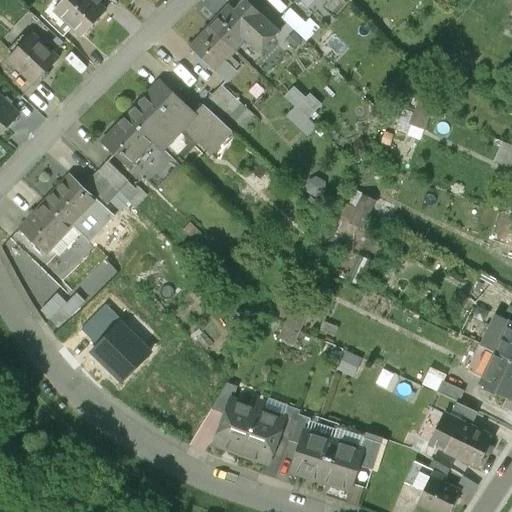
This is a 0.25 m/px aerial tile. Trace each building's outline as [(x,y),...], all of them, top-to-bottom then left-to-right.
[(73,28),(82,36),(105,12),(92,0),(63,0),(54,10),(73,28)] [(236,11),(230,6),(210,27),(234,49),(235,50),(244,40),(258,53),(279,32),(246,1),(236,11)] [(64,38),(73,28),(54,10),(45,20),(64,38)] [(305,24),(290,10),(282,18),(297,33),(305,24)] [(0,41),(12,53),(31,34),(19,22),(0,40),(0,41)] [(234,49),(210,27),(190,47),(214,70),(234,49)] [(8,58),(34,84),(57,60),(31,34),(12,53),(8,58)] [(183,128),(196,114),(195,113),(161,80),(126,116),(152,140),(162,150),(183,128)] [(288,95),(312,117),(324,105),(300,82),(288,95)] [(221,85),(212,94),(221,102),(228,109),(237,100),(221,85)] [(203,105),(211,112),(221,102),(212,94),(202,104),(203,105)] [(416,111),(429,116),(435,100),(422,95),(416,111)] [(0,136),(19,116),(0,98),(0,136)] [(211,112),(203,105),(195,113),(196,114),(183,128),(211,155),(232,132),(211,112)] [(416,111),(410,126),(424,131),(429,116),(416,111)] [(101,143),(127,166),(152,140),(126,116),(101,143)] [(98,171),(117,189),(126,179),(107,161),(98,171)] [(86,183),(108,204),(111,202),(119,193),(120,192),(117,189),(98,171),(86,183)] [(96,199),(70,175),(45,202),(70,226),(96,199)] [(120,192),(119,193),(127,200),(136,190),(128,183),(120,192)] [(136,190),(127,200),(134,207),(145,194),(138,188),(136,190)] [(118,209),(127,200),(119,193),(111,202),(118,209)] [(356,210),(369,216),(376,203),(363,197),(356,210)] [(376,203),(369,216),(375,219),(383,202),(377,199),(376,203)] [(20,229),(45,252),(70,226),(45,202),(20,229)] [(361,231),(369,216),(356,210),(349,225),(361,231)] [(196,242),(202,235),(188,223),(182,229),(196,242)] [(47,305),(64,321),(73,311),(57,296),(47,305)] [(504,320),(495,316),(480,346),(511,361),(511,322),(510,323),(504,320)] [(148,354),(119,324),(92,350),(122,380),(148,354)] [(279,339),(292,345),(298,330),(285,324),(279,339)] [(511,397),(511,361),(480,346),(468,372),(483,379),(480,385),(511,400),(511,397)] [(447,379),(431,372),(426,386),(436,390),(437,387),(462,398),(465,390),(446,382),(447,379)] [(226,415),(231,400),(232,401),(237,388),(227,384),(211,410),(226,415)] [(257,410),(261,402),(255,399),(252,408),(257,410)] [(226,449),(241,454),(257,410),(252,408),(232,401),(231,400),(226,415),(216,440),(228,445),(226,449)] [(261,402),(257,410),(263,412),(266,404),(261,402)] [(457,404),(452,414),(473,424),(477,414),(457,404)] [(278,435),(289,439),(298,415),(300,411),(287,407),(282,420),(284,420),(278,435)] [(417,438),(478,468),(492,438),(431,409),(417,438)] [(258,455),(269,460),(278,435),(284,420),(282,420),(263,412),(257,410),(241,454),(256,460),(258,455)] [(301,446),(305,433),(306,433),(311,420),(298,415),(289,439),(288,442),(301,446)] [(309,474),(321,478),(333,442),(306,433),(305,433),(301,446),(292,472),(307,477),(309,474)] [(361,451),(362,451),(357,467),(372,471),(381,445),(364,439),(361,451)] [(334,486),(349,491),(357,467),(362,451),(361,451),(333,442),(321,478),(335,482),(334,486)] [(418,504),(434,511),(449,511),(459,492),(442,484),(444,478),(418,466),(408,486),(423,493),(418,504)]
